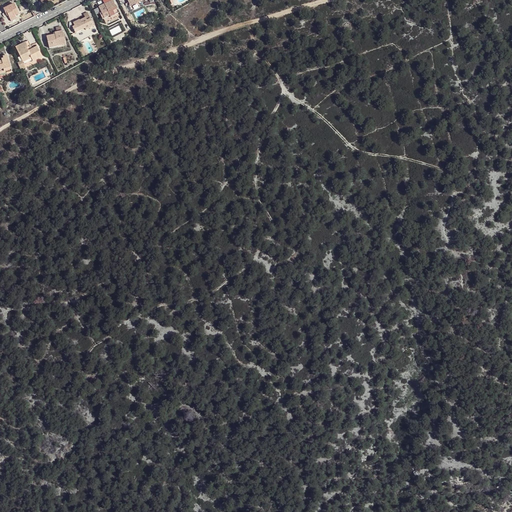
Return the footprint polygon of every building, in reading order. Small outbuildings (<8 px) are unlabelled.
[(107,8),(105,5),(103,6),(100,7),(102,12),(100,13),(103,19),(111,16),(112,17),(120,14),(115,4),(107,8)] [(4,10),(5,14),(7,13),(9,17),(10,19),(11,21),(16,18),(16,17),(19,15),(15,5),(4,10)] [(85,27),(86,29),(87,30),(94,26),(91,19),(87,21),(86,18),(80,21),(77,22),(74,23),(75,26),(73,27),(75,33),(84,29),(83,28),(85,27)] [(48,36),(50,46),(58,44),(59,47),(67,45),(65,32),(64,32),(63,27),(58,28),(58,30),(59,33),(56,33),(57,35),(48,36)] [(21,46),(17,48),(23,62),(24,63),(32,60),(33,62),(43,57),(38,48),(29,52),(28,49),(29,49),(26,43),(21,46)] [(2,62),(0,62),(0,73),(6,73),(6,75),(13,73),(8,57),(6,57),(3,58),(4,60),(5,62),(2,62)]
